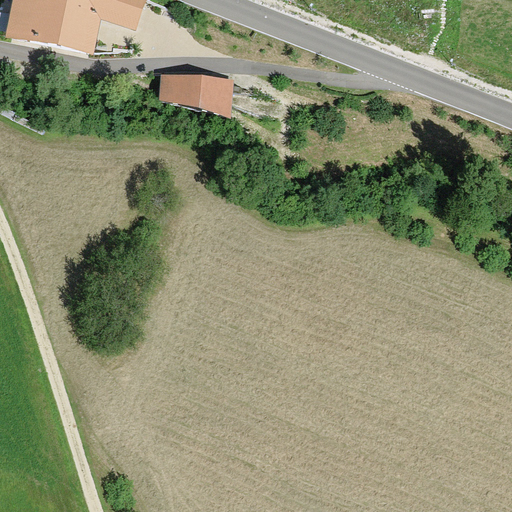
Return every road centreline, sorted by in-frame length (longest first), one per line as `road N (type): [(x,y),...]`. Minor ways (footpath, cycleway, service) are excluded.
road 1 (track): [(0,231),(93,511)]
road 2 (tertiary): [(240,11),(511,118)]
